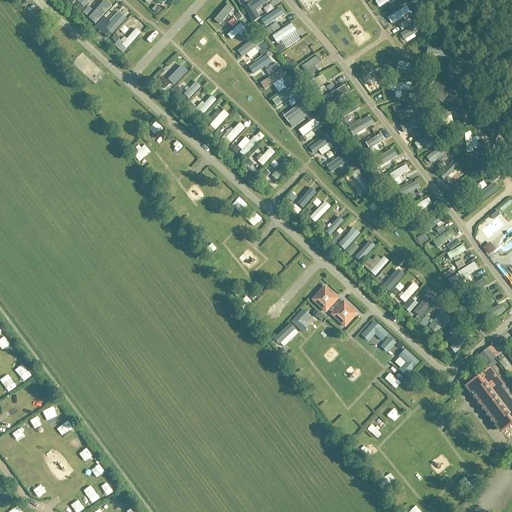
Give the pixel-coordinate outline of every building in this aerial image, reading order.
[(104,0),(89,15),(96,22),(113,5),(107,0),(104,0)] [(137,0),(160,19),(175,3),(171,0),(137,0)] [(258,0),(247,5),(251,16),(262,11),(260,6),(274,1),(273,0),(258,0)] [(318,0),(308,7),(311,12),(325,2),(324,0),(318,0)] [(401,0),(387,0),(379,6),(383,13),(402,1),(401,0)] [(231,15),(229,13),(234,6),(228,2),(215,18),(224,25),(231,15)] [(263,19),(268,28),(287,17),(282,8),(263,19)] [(410,11),(393,21),(397,30),(415,20),(410,11)] [(106,26),(113,32),(126,18),(119,12),(106,26)] [(228,20),(233,27),(239,22),(235,16),(228,20)] [(242,23),(228,33),(233,40),(247,30),(242,23)] [(136,26),(120,41),(126,47),(142,32),(136,26)] [(281,42),(297,32),(292,26),(277,36),(281,42)] [(411,48),(426,40),(421,29),(405,36),(411,48)] [(438,37),(403,59),(424,65),(442,74),(454,52),(438,37)] [(255,38),(240,50),(245,56),(260,44),(255,38)] [(309,42),(293,50),(297,57),(313,49),(309,42)] [(253,75),(262,71),(259,64),(250,67),(253,75)] [(176,84),(187,71),(181,66),(169,79),(176,84)] [(410,76),(412,68),(404,66),(401,74),(410,76)] [(270,78),(263,83),(267,88),(274,83),(270,78)] [(328,86),(325,79),(319,81),(322,89),(328,86)] [(185,92),(191,98),(202,86),(196,81),(185,92)] [(434,89),(431,94),(438,99),(441,94),(434,89)] [(444,92),(438,99),(447,107),(453,101),(444,92)] [(196,109),(202,116),(218,101),(212,94),(196,109)] [(283,94),(277,99),(280,104),(287,98),(283,94)] [(304,104),(287,118),(291,124),(308,110),(304,104)] [(212,126),(218,129),(228,112),(222,109),(212,126)] [(492,129),(498,115),(491,113),(485,127),(492,129)] [(310,123),(301,131),(306,137),(320,124),(311,114),(306,119),(310,123)] [(373,114),(340,134),(351,151),(385,130),(373,114)] [(500,129),(493,146),(498,160),(511,150),(511,127),(504,115),(500,129)] [(241,122),(227,137),(233,142),(246,127),(241,122)] [(159,139),(161,125),(153,124),(150,138),(159,139)] [(382,134),(371,144),(376,149),(387,140),(382,134)] [(475,140),(474,134),(468,135),(469,152),(484,151),(483,139),(475,140)] [(254,135),(241,153),(247,157),(260,139),(254,135)] [(317,153),(333,143),(329,137),(313,147),(317,153)] [(422,153),(431,149),(427,140),(418,143),(422,153)] [(271,148),(259,160),(264,166),(277,153),(271,148)] [(138,150),(134,152),(139,161),(143,158),(138,150)] [(434,167),(451,156),(447,150),(430,160),(434,167)] [(377,171),(401,161),(397,152),(373,161),(377,171)] [(324,165),(330,162),(325,153),(319,156),(324,165)] [(279,181),(293,165),(286,159),(273,175),(279,181)] [(333,174),(347,166),(344,159),(329,167),(333,174)] [(448,182),(462,172),(459,166),(445,176),(448,182)] [(400,188),(405,186),(402,180),(413,175),(409,167),(393,173),(400,188)] [(363,180),(365,179),(359,168),(353,171),(364,193),(368,191),(363,180)] [(420,182),(406,188),(410,197),(423,191),(420,182)] [(487,201),(504,192),(499,183),(482,192),(487,201)] [(305,209),(319,194),(312,187),(298,203),(305,209)] [(241,198),(231,208),(236,214),(247,204),(241,198)] [(425,211),(434,206),(431,200),(422,204),(425,211)] [(317,223),(332,207),(325,201),(311,217),(317,223)] [(511,203),(510,201),(494,212),(500,219),(511,210),(511,203)] [(483,208),(470,221),(476,227),(489,214),(483,208)] [(331,234),(346,222),(342,218),(327,230),(331,234)] [(494,220),(486,227),(490,232),(499,225),(494,220)] [(355,227),(339,243),(346,250),(362,234),(355,227)] [(455,227),(422,248),(432,262),(466,242),(455,227)] [(502,248),(509,242),(504,236),(497,241),(502,248)] [(207,245),(213,252),(221,246),(215,239),(207,245)] [(361,262),(377,246),(371,240),(354,255),(361,262)] [(284,259),(292,248),(288,245),(279,256),(284,259)] [(464,245),(448,254),(451,260),(468,251),(464,245)] [(294,247),(284,261),(290,265),(300,251),(294,247)] [(224,253),(214,259),(218,266),(228,260),(224,253)] [(389,263),(380,254),(367,267),(376,276),(389,263)] [(475,262),(463,269),(467,277),(480,270),(475,262)] [(279,273),(285,269),(282,264),(276,268),(279,273)] [(399,269),(385,283),(392,290),(406,275),(399,269)] [(261,280),(268,286),(272,281),(265,276),(261,280)] [(483,288),(489,286),(486,279),(480,281),(483,288)] [(400,296),(405,302),(420,288),(415,282),(400,296)] [(331,298),(322,289),(312,301),(326,313),(328,310),(332,314),(331,315),(345,327),(355,316),(346,308),(348,306),(344,302),(342,304),(337,300),(338,299),(333,295),(331,298)] [(428,296),(415,311),(423,318),(436,304),(428,296)] [(428,326),(438,336),(452,319),(442,310),(428,326)] [(310,318),(303,312),(291,324),(303,336),(310,329),(305,324),(310,318)] [(389,334),(374,321),(361,335),(368,341),(375,334),(382,341),(389,334)] [(455,333),(445,344),(457,354),(467,343),(455,333)] [(0,353),(0,354),(12,346),(6,336),(0,339),(0,353)] [(390,353),(399,344),(392,338),(384,347),(390,353)] [(499,358),(507,350),(499,341),(490,349),(499,358)] [(420,361),(405,348),(399,355),(406,362),(399,369),(406,376),(420,361)] [(7,357),(14,366),(22,361),(15,351),(7,357)] [(306,383),(316,374),(310,367),(299,377),(306,383)] [(511,397),(490,368),(488,370),(466,386),(500,433),(511,424),(511,397)] [(322,385),(313,393),(318,399),(327,391),(322,385)] [(358,413),(367,421),(374,413),(365,405),(358,413)] [(46,422),(54,417),(49,408),(40,413),(46,422)] [(35,418),(28,423),(33,431),(41,427),(35,418)] [(60,439),(73,430),(66,419),(53,428),(60,439)] [(11,432),(17,443),(26,438),(20,428),(11,432)] [(69,438),(73,450),(82,446),(78,435),(69,438)] [(3,438),(0,439),(0,444),(4,451),(9,448),(3,438)] [(88,449),(81,456),(88,464),(95,458),(88,449)] [(18,471),(26,466),(20,457),(12,462),(18,471)] [(89,476),(94,483),(107,475),(99,462),(89,469),(93,474),(89,476)] [(375,476),(386,470),(383,464),(372,470),(375,476)] [(40,486),(35,494),(42,499),(48,492),(40,486)] [(84,492),(91,506),(99,502),(92,489),(84,492)] [(0,503),(0,504),(10,495),(5,490),(0,494),(0,503)] [(111,508),(117,511),(123,511),(129,502),(118,496),(111,508)] [(83,511),(77,502),(69,506),(72,511),(83,511)]
